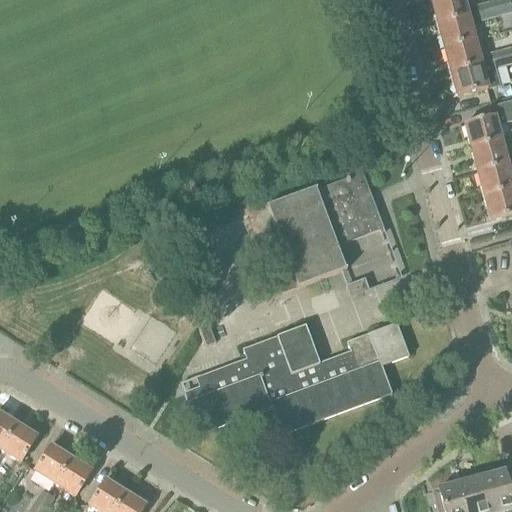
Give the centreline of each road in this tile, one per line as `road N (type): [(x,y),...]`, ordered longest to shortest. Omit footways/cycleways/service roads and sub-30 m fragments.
road 1 (residential): [(496,402),(386,0)]
road 2 (residential): [(238,511),(26,380),(0,373)]
road 3 (residential): [(378,484),(496,402)]
